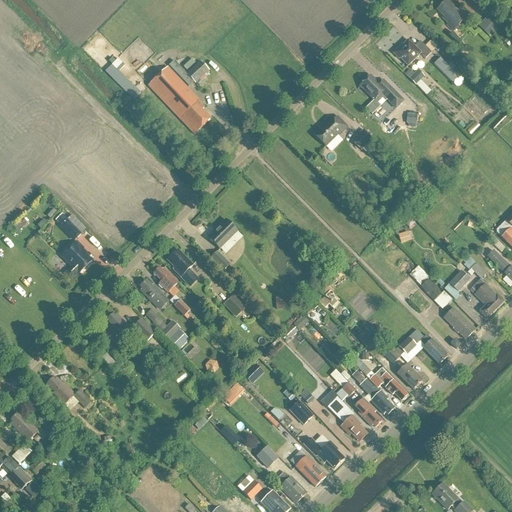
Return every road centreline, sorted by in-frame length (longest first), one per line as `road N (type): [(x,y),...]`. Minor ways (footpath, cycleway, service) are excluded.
road 1 (residential): [(0,395),(396,0)]
road 2 (tertiary): [(310,511),(511,314)]
